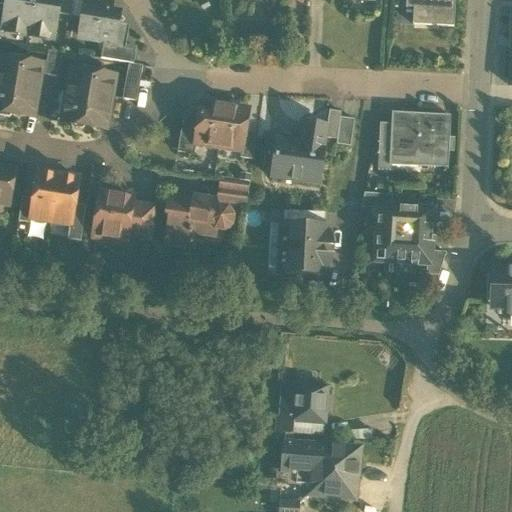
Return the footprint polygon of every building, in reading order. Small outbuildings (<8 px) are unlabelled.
[(2,33),(28,37),(33,0),(7,0),(7,7),(2,33)] [(33,0),(28,37),(53,41),(57,16),(59,0),(33,0)] [(59,0),(57,16),(71,18),(73,3),(73,0),(59,0)] [(414,0),(413,27),(453,29),(454,0),(414,0)] [(111,50),(124,52),(125,51),(128,34),(122,33),(123,27),(114,25),(116,15),(109,14),(110,6),(90,2),(86,2),(85,5),(83,20),(80,38),(95,41),(95,45),(103,46),(111,47),(111,50)] [(83,20),(85,5),(73,3),(71,18),(83,20)] [(100,61),(128,65),(133,67),(136,53),(125,51),(124,52),(111,50),(111,47),(103,46),(100,61)] [(44,77),(58,79),(62,55),(48,53),(44,77)] [(0,119),(9,121),(12,116),(27,119),(28,110),(34,111),(42,67),(0,59),(0,119)] [(142,68),(133,67),(128,65),(122,101),(136,104),(142,68)] [(71,130),(82,132),(85,128),(100,130),(101,122),(107,123),(114,78),(71,71),(64,115),(72,116),(70,126),(71,130)] [(196,148),(218,151),(225,109),(201,105),(197,130),(194,147),(196,148)] [(248,112),(225,109),(218,151),(241,155),(242,155),(245,137),(248,112)] [(325,140),(337,142),(340,120),(341,115),(329,113),(325,140)] [(72,116),(64,115),(62,124),(70,126),(72,116)] [(415,168),(446,169),(449,119),(393,116),(392,127),(391,159),(390,162),(415,164),(415,168)] [(336,147),(350,149),(354,122),(340,120),(337,142),(336,147)] [(271,181),(318,188),(323,154),(322,153),(326,129),(305,126),(302,146),(277,143),(271,181)] [(378,158),(391,159),(392,127),(379,126),(378,158)] [(177,155),(194,158),(196,148),(194,147),(197,130),(181,127),(177,155)] [(240,161),(253,162),(256,139),(245,137),(242,155),(241,155),(240,161)] [(391,159),(378,158),(377,173),(390,174),(390,167),(390,162),(391,159)] [(0,205),(8,207),(14,173),(0,170),(0,205)] [(32,222),(51,225),(58,177),(38,174),(34,202),(31,221),(32,222)] [(78,181),(58,177),(51,225),(69,228),(71,228),(74,206),(78,181)] [(218,203),(246,207),(249,185),(222,180),(218,203)] [(127,238),(151,242),(155,214),(131,210),(125,209),(126,200),(100,195),(94,236),(127,241),(127,238)] [(378,209),(391,209),(391,197),(364,195),(362,209),(378,210),(378,209)] [(18,224),(31,226),(32,222),(31,221),(34,202),(22,200),(18,224)] [(189,234),(211,238),(215,236),(217,231),(222,232),(227,230),(231,224),(231,218),(228,213),(222,211),(216,212),(212,215),(214,204),(194,200),(193,205),(169,201),(167,217),(170,218),(166,244),(187,248),(189,234)] [(67,242),(80,244),(86,208),(74,206),(71,228),(69,228),(67,242)] [(384,255),(425,219),(425,211),(391,209),(378,209),(378,210),(375,254),(384,255)] [(299,214),(298,227),(325,229),(326,214),(299,214)] [(430,254),(432,220),(425,219),(384,255),(384,263),(384,264),(426,266),(429,267),(430,254)] [(280,250),(281,226),(269,226),(268,250),(280,250)] [(281,226),(280,250),(328,253),(329,229),(325,229),(298,227),(281,226)] [(280,250),(268,250),(267,274),(279,275),(280,250)] [(327,277),(328,253),(280,250),(279,275),(327,277)] [(375,263),(384,263),(384,255),(375,254),(375,263)] [(429,267),(426,266),(426,276),(438,277),(445,255),(430,254),(429,267)] [(507,317),(511,317),(511,272),(493,272),(492,278),(486,277),(486,304),(492,304),(491,310),(508,311),(507,317)] [(425,288),(435,289),(438,277),(426,276),(425,288)] [(284,433),(292,434),(292,422),(323,424),(327,388),(295,386),(295,389),(281,388),(279,418),(276,418),(276,433),(284,433)] [(292,434),(322,436),(323,424),(292,422),(292,434)] [(309,497),(355,502),(360,450),(285,444),(281,484),(297,485),(309,495),(309,497)] [(299,511),(300,504),(279,503),(278,511),(299,511)]
